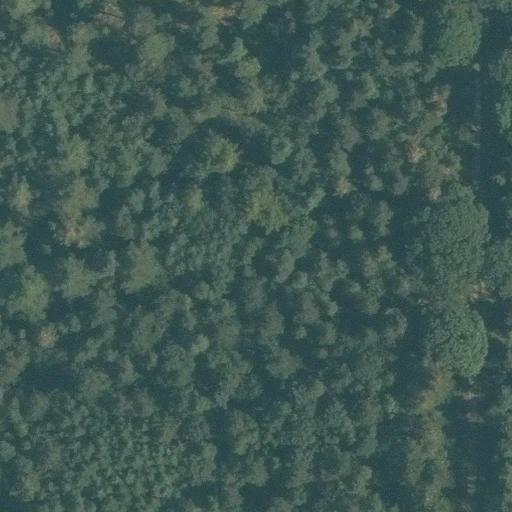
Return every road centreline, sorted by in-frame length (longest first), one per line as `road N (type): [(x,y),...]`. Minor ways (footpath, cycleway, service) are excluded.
road 1 (track): [(472,511),(474,227)]
road 2 (track): [(474,227),(475,0)]
